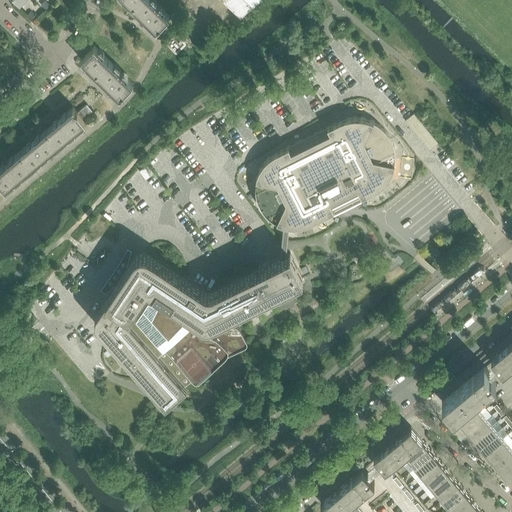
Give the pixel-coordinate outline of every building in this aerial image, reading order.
[(51,5),(45,0),(44,0),(39,5),(45,11),(51,5)] [(160,24),(169,15),(153,0),(136,0),(132,5),(156,29),(159,26),(161,25),(160,24)] [(223,0),(241,16),(252,4),(253,5),(257,0),(223,0)] [(184,41),(174,32),(165,41),(175,50),(184,41)] [(108,59),(94,45),(82,58),(82,57),(81,58),(95,72),(108,59)] [(124,91),(132,82),(108,59),(95,72),(120,96),(122,93),(124,91)] [(83,117),(92,110),(86,103),(77,110),(83,117)] [(85,120),(83,117),(77,110),(76,108),(75,109),(73,106),(47,128),(58,142),(85,120)] [(364,117),(359,116),(356,116),(354,116),(351,117),(347,117),(344,118),(341,120),(339,121),(276,152),(274,153),(272,154),(270,156),(268,157),(266,160),(264,162),(262,164),(260,167),(258,170),(257,175),(256,179),(255,184),(255,188),(256,192),(257,197),(258,201),(260,205),(262,209),(265,212),(268,215),(272,218),(276,221),(280,222),(285,224),(290,225),(294,225),(299,225),(299,224),(303,224),(307,223),(311,221),(361,196),(369,192),(373,190),(375,189),(378,187),(381,185),(383,183),(386,181),(388,177),(391,174),(392,171),(394,166),(395,163),(395,158),(395,153),(395,149),(394,145),(392,141),(390,136),(387,132),(384,128),(381,125),(377,122),(373,120),(370,119),(367,118),(364,117)] [(58,142),(47,128),(20,150),(32,165),(58,142)] [(32,165),(20,150),(0,167),(0,181),(5,187),(32,165)] [(220,318),(303,277),(290,251),(287,253),(262,265),(259,267),(256,268),(221,285),(219,287),(217,288),(214,289),(213,290),(211,290),(209,290),(208,290),(206,290),(205,289),(203,288),(189,279),(187,278),(165,263),(149,252),(147,252),(146,251),(145,251),(143,251),(142,251),(140,251),(139,252),(137,252),(136,253),(135,254),(134,255),(131,259),(128,264),(115,284),(112,289),(98,309),(97,311),(96,313),(95,314),(95,316),(95,317),(95,318),(95,320),(96,321),(96,323),(97,324),(109,337),(110,338),(110,339),(143,375),(143,376),(144,377),(150,384),(165,401),(173,395),(187,382),(185,380),(188,378),(192,375),(194,378),(195,378),(197,378),(199,378),(224,356),(243,347),(246,345),(247,344),(247,342),(247,341),(247,340),(238,326),(237,326),(237,325),(236,325),(222,326),(216,327),(213,321),(220,318)] [(511,340),(491,358),(503,372),(511,364),(511,340)] [(482,389),(486,387),(496,378),(488,368),(484,364),(442,399),(453,413),(470,398),(471,399),(479,392),(481,391),(482,389)] [(458,419),(476,405),(471,399),(470,398),(453,413),(458,419)] [(464,426),(481,411),(476,405),(458,419),(464,426)] [(469,432),(487,418),(481,411),(464,426),(469,432)] [(475,439),(492,424),(487,418),(469,432),(475,439)] [(480,445),(497,431),(492,424),(475,439),(480,445)] [(405,453),(422,439),(411,425),(373,456),(385,470),(386,470),(389,467),(405,454),(405,453)] [(485,452),(503,437),(497,431),(480,445),(485,452)] [(491,458),(508,444),(503,437),(485,452),(491,458)] [(410,460),(427,445),(422,439),(405,453),(405,454),(410,460)] [(496,465),(511,451),(511,448),(508,444),(491,458),(496,465)] [(415,466),(433,452),(427,445),(410,460),(415,466)] [(502,471),(511,462),(511,451),(496,465),(502,471)] [(421,473),(438,458),(433,452),(415,466),(421,473)] [(426,479),(444,465),(438,458),(421,473),(426,479)] [(507,478),(511,473),(511,462),(502,471),(507,478)] [(335,511),(352,498),(374,479),(363,465),(320,500),(330,511),(335,511)] [(432,486),(449,471),(444,465),(426,479),(432,486)] [(437,492),(454,478),(449,471),(432,486),(437,492)] [(442,499),(460,484),(454,478),(437,492),(442,499)] [(448,505),(465,491),(460,484),(442,499),(448,505)] [(453,511),(470,497),(465,491),(448,505),(453,511)] [(453,511),(465,511),(476,504),(470,497),(453,511)] [(348,511),(357,505),(352,498),(335,511),(348,511)]
